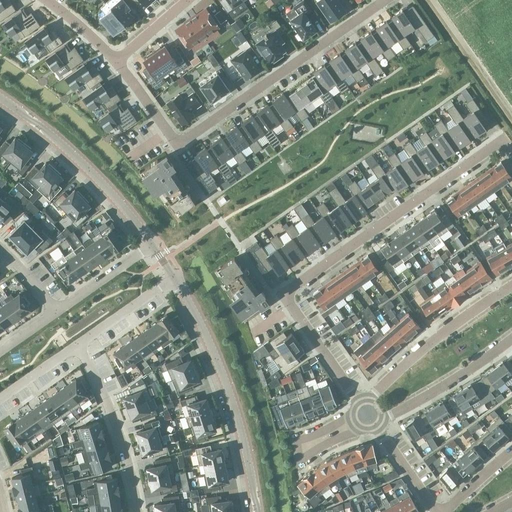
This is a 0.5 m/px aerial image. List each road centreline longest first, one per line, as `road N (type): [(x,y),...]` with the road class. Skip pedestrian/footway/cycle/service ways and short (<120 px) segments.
road 1 (residential): [(282,293),(502,139),(511,153)]
road 2 (residential): [(383,0),(177,144)]
road 3 (unclassified): [(173,277),(223,377),(257,511)]
road 4 (unclassified): [(0,98),(82,164),(151,245)]
road 5 (residential): [(511,285),(433,339),(361,406)]
road 6 (residential): [(77,344),(113,419),(137,511)]
road 7 (residential): [(511,338),(373,423)]
road 8 (residential): [(282,293),(361,406)]
